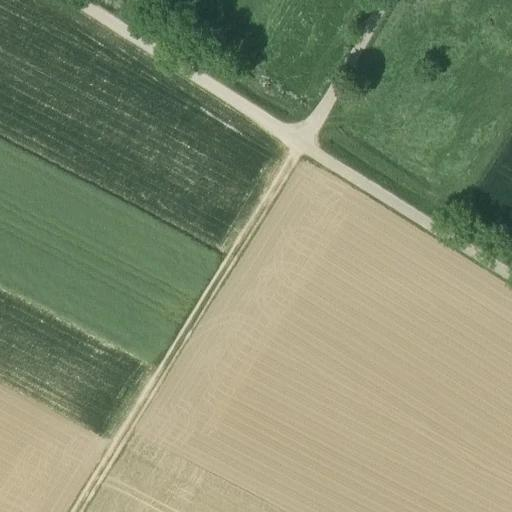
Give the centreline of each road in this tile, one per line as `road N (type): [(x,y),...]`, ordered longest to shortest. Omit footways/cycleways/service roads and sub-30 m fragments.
road 1 (track): [(78,511),(387,0)]
road 2 (track): [(66,0),(511,277)]
